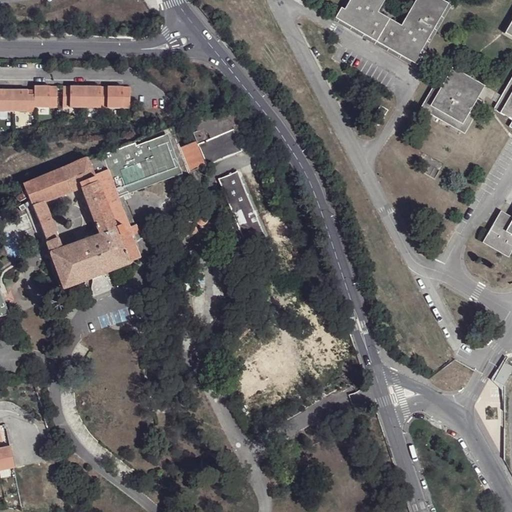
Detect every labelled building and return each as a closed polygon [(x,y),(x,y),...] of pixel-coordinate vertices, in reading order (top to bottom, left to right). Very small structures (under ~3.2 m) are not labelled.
[(448,3),(442,0),(415,0),(415,2),(401,25),(377,12),(384,0),(349,0),(344,9),(342,7),(336,17),(417,64),(420,58),(423,54),(420,53),(448,3)] [(452,67),(425,51),(423,54),(420,58),(442,71),(448,74),(452,67)] [(484,86),(452,67),(448,74),(430,106),(462,124),(479,92),(484,86)] [(486,96),(479,92),(462,124),(430,106),(448,74),(442,71),(421,108),(464,134),(486,96)] [(511,77),(494,109),(500,112),(511,91),(511,77)] [(484,86),(479,92),(486,96),(493,100),(498,93),(484,86)] [(59,87),(36,87),(36,91),(36,108),(52,107),(52,103),(59,103),(59,87)] [(88,87),(65,87),(65,103),(71,103),(72,108),(87,108),(88,87)] [(110,103),(110,87),(88,87),(87,108),(103,109),(103,103),(110,103)] [(133,103),(132,87),(110,87),(110,103),(110,108),(126,108),(126,103),(133,103)] [(3,90),(3,91),(0,91),(0,111),(14,112),(14,90),(3,90)] [(25,91),(24,90),(14,90),(14,112),(29,111),(30,108),(36,108),(36,91),(25,91)] [(511,91),(500,112),(511,119),(511,91)] [(389,110),(382,106),(373,121),(381,125),(389,110)] [(198,142),(233,129),(225,108),(208,114),(186,122),(190,132),(193,131),(198,142)] [(242,150),(233,129),(198,142),(207,164),(242,150)] [(102,155),(117,197),(123,195),(181,175),(167,135),(135,146),(135,144),(102,155)] [(196,141),(180,148),(189,172),(206,165),(196,141)] [(100,233),(115,227),(118,233),(127,229),(129,235),(137,232),(123,195),(117,197),(105,202),(87,156),(86,155),(24,183),(26,189),(28,194),(48,245),(59,241),(45,202),(82,188),(100,233)] [(418,170),(433,179),(438,171),(424,162),(418,170)] [(218,179),(236,222),(231,224),(242,251),(251,247),(249,243),(263,237),(237,171),(218,179)] [(16,196),(19,200),(28,194),(26,189),(16,196)] [(282,209),(263,217),(275,245),(294,237),(282,209)] [(483,242),(508,257),(511,249),(511,235),(505,231),(511,219),(511,217),(501,211),(483,242)] [(164,213),(155,219),(161,227),(169,221),(164,213)] [(196,219),(196,222),(197,222),(200,225),(201,225),(204,225),(205,225),(207,222),(207,221),(206,218),(206,217),(203,216),(202,215),(199,215),(198,216),(196,218),(196,219)] [(192,218),(165,229),(171,243),(198,233),(192,218)] [(65,287),(93,277),(102,273),(130,262),(118,233),(115,227),(100,233),(62,248),(51,253),(65,287)] [(127,229),(118,233),(130,262),(140,258),(129,235),(127,229)] [(59,241),(48,245),(51,253),(62,248),(59,241)] [(307,262),(273,273),(280,293),(313,281),(307,262)] [(267,285),(259,287),(263,299),(270,296),(267,285)] [(0,315),(1,315),(1,317),(9,313),(0,289),(0,315)] [(272,320),(224,351),(265,411),(291,402),(310,375),(272,320)] [(511,366),(505,364),(497,382),(505,385),(511,369),(511,366)] [(0,471),(14,468),(10,446),(0,448),(0,471)]
